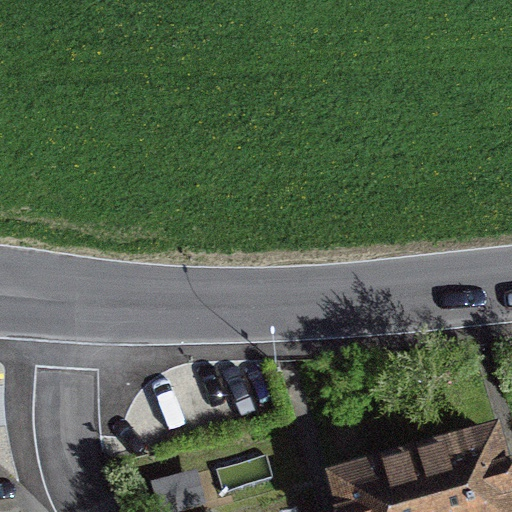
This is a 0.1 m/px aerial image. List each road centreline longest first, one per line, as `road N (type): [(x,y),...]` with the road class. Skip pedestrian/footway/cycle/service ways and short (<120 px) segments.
road 1 (tertiary): [(70,304),(243,306),(511,284)]
road 2 (residential): [(90,511),(63,437),(70,304)]
